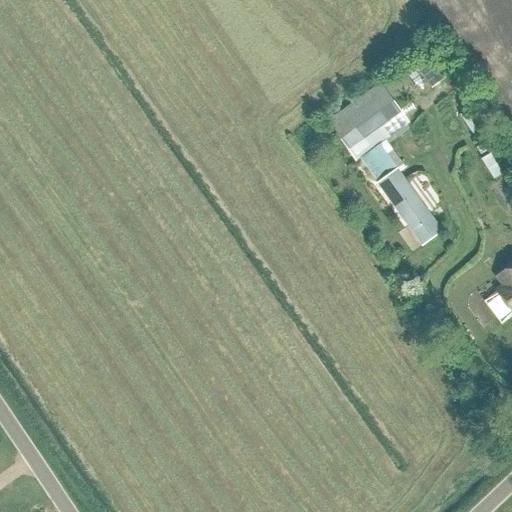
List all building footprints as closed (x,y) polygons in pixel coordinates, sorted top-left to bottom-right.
[(429,55),(414,65),(430,89),(445,78),(429,55)] [(349,134),(380,179),(397,168),(399,171),(404,167),(385,140),(408,125),(392,103),(349,134)] [(431,218),(399,171),(397,168),(380,179),(375,183),(410,233),(431,218)] [(511,265),(497,277),(504,286),(496,292),(511,313),(511,265)] [(499,426),(505,421),(498,412),(492,417),(499,426)]
